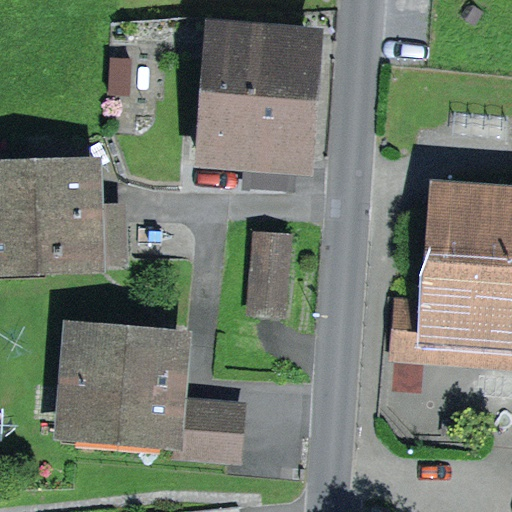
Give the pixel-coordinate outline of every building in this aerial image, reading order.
[(210,26),(200,157),(297,164),(307,33),(210,26)] [(0,179),(0,259),(120,255),(118,210),(81,212),(80,177),(0,179)] [(511,198),(440,193),(427,362),(511,368),(511,198)] [(256,240),(250,307),(282,309),(288,242),(256,240)] [(81,343),(72,442),(232,456),(235,422),(177,417),(178,407),(166,406),(170,332),(136,329),(134,347),(81,343)]
